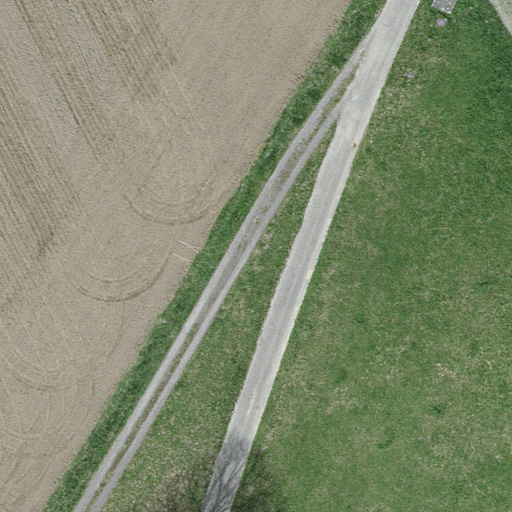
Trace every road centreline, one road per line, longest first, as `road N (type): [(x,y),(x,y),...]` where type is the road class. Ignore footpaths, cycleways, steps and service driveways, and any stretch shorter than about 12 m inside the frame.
road 1 (unclassified): [(400,0),(351,92),(208,511)]
road 2 (track): [(77,511),(351,92)]
